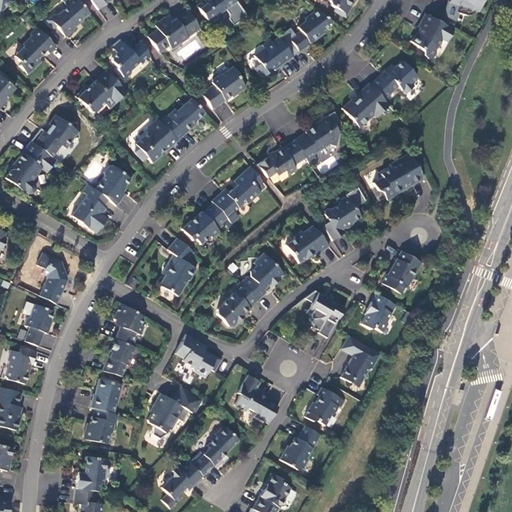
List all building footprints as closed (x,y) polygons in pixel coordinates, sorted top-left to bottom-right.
[(0,0),(0,12),(12,1),(10,0),(0,0)] [(89,13),(77,0),(69,0),(65,4),(63,2),(54,10),(53,14),(46,21),(53,29),(55,27),(66,38),(75,28),(75,27),(82,20),(82,19),(89,13)] [(90,0),(98,10),(105,5),(103,1),(104,0),(90,0)] [(205,0),(196,7),(210,26),(218,20),(216,16),(225,10),(229,15),(229,20),(234,26),(247,16),(235,0),(205,0)] [(328,0),(330,1),(330,2),(331,7),(336,10),(335,13),(343,17),(347,16),(351,9),(349,7),(352,0),(328,0)] [(451,0),(450,3),(459,6),(457,13),(468,16),(469,17),(470,17),(471,16),(473,16),(474,15),(475,14),(476,13),(476,11),(480,12),(483,2),(486,2),(486,0),(451,0)] [(200,28),(187,11),(175,19),(168,23),(167,21),(164,18),(154,25),(159,33),(149,39),(147,36),(147,37),(159,51),(168,45),(176,40),(179,45),(188,39),(187,37),(200,28)] [(333,23),(318,11),(306,19),(306,23),(298,28),(301,32),(290,40),(300,53),(321,38),(319,36),(332,26),(333,23)] [(455,31),(426,15),(418,28),(422,31),(419,37),(415,37),(411,43),(423,53),(424,57),(429,60),(433,60),(437,55),(436,51),(437,49),(442,41),(447,44),(455,31)] [(49,54),(56,47),(37,28),(30,34),(31,36),(24,44),(23,48),(14,56),(21,64),(19,66),(27,75),(37,65),(34,62),(38,59),(46,51),(49,54)] [(275,71),(293,58),(279,39),(272,43),(271,41),(263,46),(265,49),(254,57),(261,65),(255,70),(262,79),(269,75),(268,74),(274,69),(275,71)] [(130,52),(119,40),(110,48),(116,53),(111,58),(111,61),(116,67),(115,70),(122,78),(125,78),(130,74),(130,70),(139,63),(141,65),(150,56),(141,41),(130,52)] [(171,50),(179,45),(176,40),(168,45),(171,50)] [(381,76),(371,86),(384,101),(398,88),(406,96),(414,88),(411,84),(417,78),(402,62),(395,69),(392,67),(385,73),(389,77),(385,80),(381,76)] [(214,86),(202,94),(213,110),(236,93),(240,93),(246,89),(238,78),(239,75),(233,68),(221,76),(221,75),(213,80),(212,84),(214,86)] [(126,93),(106,71),(95,82),(94,81),(87,87),(83,92),(82,90),(81,89),(74,97),(89,112),(95,112),(104,104),(109,109),(126,93)] [(0,107),(5,102),(3,100),(5,97),(6,97),(14,88),(0,76),(0,107)] [(375,117),(388,106),(384,101),(371,86),(369,84),(355,97),(357,99),(353,103),(350,100),(341,108),(352,120),(352,125),(365,126),(366,121),(373,114),(375,117)] [(205,114),(191,100),(177,112),(175,110),(160,123),(177,142),(196,126),(194,124),(205,114)] [(45,132),(40,129),(30,142),(31,142),(51,158),(60,146),(65,149),(72,139),(78,138),(76,123),(67,124),(55,115),(48,124),(50,125),(45,132)] [(304,135),(294,142),(305,159),(309,165),(307,161),(313,156),(315,151),(320,152),(323,150),(324,146),(325,145),(337,148),(339,136),(327,117),(317,124),(318,127),(314,129),(313,128),(305,133),(305,134),(304,135)] [(160,123),(157,120),(148,128),(147,134),(135,145),(135,153),(143,162),(147,158),(148,159),(152,164),(162,155),(161,154),(165,151),(166,152),(177,142),(160,123)] [(51,158),(31,142),(22,154),(13,166),(16,168),(14,171),(14,170),(11,171),(4,179),(23,193),(24,191),(28,194),(32,194),(35,190),(34,185),(31,182),(41,169),(47,173),(56,161),(51,158)] [(267,159),(256,166),(268,179),(275,174),(276,177),(284,172),(288,177),(296,171),(293,167),(305,159),(294,142),(282,150),(281,149),(273,154),(274,155),(268,159),(267,159)] [(406,161),(412,158),(409,153),(398,160),(400,163),(405,160),(406,161)] [(423,179),(412,158),(406,161),(405,160),(400,163),(398,160),(398,159),(389,164),(391,168),(380,174),(382,177),(372,184),(376,191),(382,192),(387,201),(396,195),(395,192),(399,190),(400,191),(423,179)] [(94,190),(107,200),(116,207),(125,195),(121,191),(123,187),(125,187),(130,180),(113,166),(109,167),(104,173),(104,176),(94,190)] [(266,188),(250,168),(234,182),(238,186),(234,190),(232,190),(231,190),(230,191),(228,193),(225,190),(212,202),(213,204),(227,220),(234,213),(242,205),(247,205),(266,188)] [(94,190),(87,185),(81,192),(86,196),(70,216),(86,229),(87,228),(95,234),(106,220),(98,213),(107,200),(94,190)] [(328,222),(322,226),(332,241),(345,234),(342,229),(345,228),(345,227),(349,224),(350,224),(362,216),(356,207),(354,208),(347,197),(340,201),(338,205),(330,210),(328,210),(324,212),(323,215),(328,222)] [(227,220),(213,204),(202,214),(201,213),(194,219),(195,220),(192,223),(191,221),(181,230),(192,241),(195,239),(200,246),(210,237),(212,239),(219,232),(218,231),(223,226),(220,223),(225,218),(227,220)] [(239,219),(234,213),(227,220),(232,225),(239,219)] [(329,247),(311,226),(302,233),(300,231),(293,237),(294,239),(285,246),(298,264),(312,254),(315,257),(329,247)] [(193,253),(177,239),(167,250),(175,257),(171,264),(169,263),(162,275),(165,276),(159,286),(178,297),(187,281),(189,282),(196,270),(185,263),(187,261),(193,253)] [(421,263),(402,252),(397,259),(396,259),(391,268),(392,269),(387,275),(386,275),(381,284),(402,296),(411,280),(410,278),(414,271),(417,270),(421,263)] [(240,284),(257,301),(266,293),(263,290),(268,285),(271,282),(274,284),(284,275),(263,253),(253,263),(256,266),(250,272),(249,276),(247,277),(240,284)] [(38,297),(56,305),(62,292),(59,291),(64,282),(62,276),(64,272),(60,262),(42,254),(36,266),(44,269),(41,274),(45,277),(46,280),(38,297)] [(131,277),(126,285),(133,288),(137,280),(131,277)] [(250,308),(257,301),(240,284),(239,283),(230,292),(233,294),(217,310),(216,315),(227,326),(233,327),(237,323),(237,319),(240,317),(242,317),(251,309),(250,308)] [(327,339),(344,309),(328,299),(324,299),(324,297),(314,291),(305,299),(312,304),(306,314),(309,316),(310,318),(309,319),(309,321),(310,322),(311,322),(313,328),(318,331),(317,333),(327,339)] [(386,321),(395,306),(375,295),(366,310),(368,312),(361,324),(369,330),(373,328),(382,333),(388,324),(386,321)] [(141,325),(144,318),(120,304),(114,319),(119,321),(121,325),(114,340),(132,347),(135,339),(134,339),(136,334),(140,335),(144,327),(141,325)] [(24,342),(38,347),(43,334),(46,334),(49,326),(48,326),(53,313),(35,305),(30,317),(27,319),(24,326),(29,328),(24,342)] [(221,361),(203,351),(198,347),(200,343),(185,335),(174,354),(183,359),(182,361),(193,367),(192,368),(193,371),(204,378),(209,369),(214,372),(221,361)] [(379,356),(379,355),(348,337),(341,349),(353,356),(340,377),(349,383),(356,380),(360,382),(368,370),(371,369),(375,363),(373,361),(376,355),(379,356)] [(104,370),(122,375),(125,365),(128,366),(135,348),(132,347),(114,340),(110,351),(111,353),(109,358),(104,370)] [(30,368),(36,351),(21,346),(19,354),(11,351),(8,362),(9,363),(5,377),(7,380),(24,385),(29,367),(30,368)] [(254,416),(268,424),(278,408),(277,407),(276,408),(264,401),(266,399),(253,391),(259,382),(247,376),(237,394),(239,395),(233,405),(245,412),(248,408),(256,413),(254,416)] [(90,407),(95,408),(113,413),(115,404),(117,404),(122,385),(99,379),(96,389),(98,389),(96,395),(94,394),(90,407)] [(194,413),(202,399),(181,387),(173,401),(160,393),(154,404),(153,404),(153,405),(156,406),(148,420),(148,422),(153,426),(153,427),(152,435),(159,439),(166,434),(168,430),(170,430),(173,426),(177,419),(183,422),(189,412),(192,414),(194,413)] [(17,414),(22,394),(0,388),(0,427),(17,432),(22,415),(17,414)] [(344,402),(321,388),(316,395),(318,396),(311,409),(310,408),(304,417),(312,422),(315,421),(324,426),(331,415),(333,414),(337,407),(340,409),(344,402)] [(116,424),(119,414),(113,413),(95,408),(92,417),(91,417),(88,428),(85,430),(83,436),(85,440),(108,443),(110,433),(113,431),(115,424),(116,424)] [(192,466),(202,476),(221,458),(219,456),(222,453),(225,454),(238,441),(223,425),(215,433),(214,436),(206,445),(208,448),(202,454),(192,466)] [(320,435),(304,427),(297,439),(294,437),(286,451),(283,451),(278,460),(296,470),(302,469),(308,459),(306,458),(320,435)] [(0,470),(8,472),(10,463),(9,462),(12,448),(0,445),(0,470)] [(95,490),(97,490),(99,484),(102,484),(103,480),(108,477),(109,471),(104,466),(105,459),(86,456),(84,468),(86,468),(85,473),(77,471),(75,487),(95,490)] [(202,477),(202,476),(192,466),(188,462),(183,467),(179,463),(171,471),(171,476),(166,482),(167,482),(161,489),(166,494),(161,500),(170,508),(181,498),(177,495),(183,490),(185,487),(187,489),(188,490),(202,477)] [(257,511),(276,511),(279,507),(285,506),(284,499),(290,488),(284,484),(285,482),(271,473),(265,484),(266,484),(252,509),(257,511)] [(95,490),(75,487),(73,503),(79,504),(78,511),(101,511),(103,504),(93,503),(95,490)] [(0,511),(8,511),(11,502),(0,501),(0,511)]
